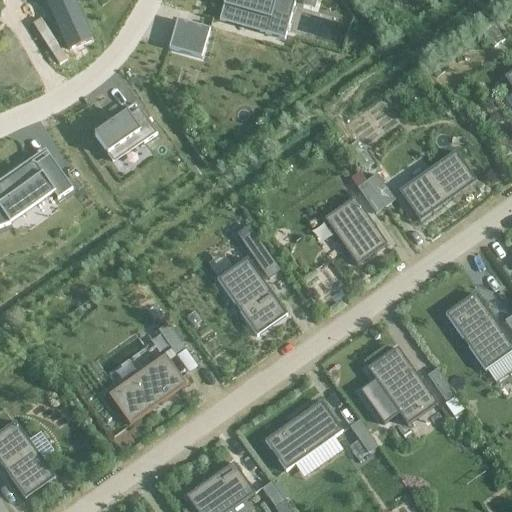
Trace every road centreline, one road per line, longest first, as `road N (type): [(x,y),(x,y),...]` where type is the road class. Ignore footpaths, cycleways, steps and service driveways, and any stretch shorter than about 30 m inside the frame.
road 1 (residential): [(511,207),(77,511)]
road 2 (residential): [(151,0),(94,77),(0,128)]
